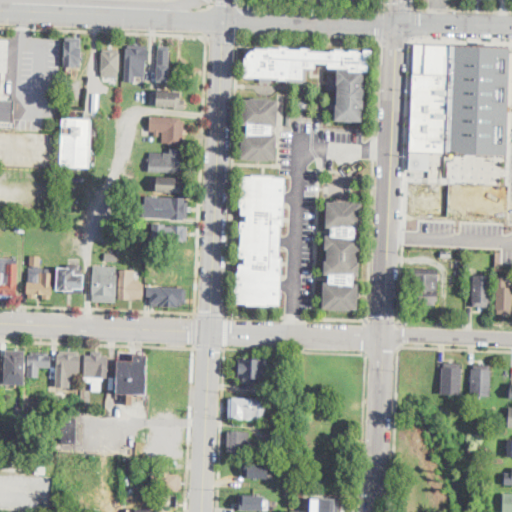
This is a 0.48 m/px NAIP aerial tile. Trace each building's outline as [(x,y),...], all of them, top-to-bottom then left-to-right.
[(82,38),(81,67),(65,67),(65,38),(82,38)] [(122,40),(121,63),(122,64),(122,71),(101,70),(102,42),(104,42),(104,39),(122,40)] [(510,47),(509,155),(462,154),(430,153),(429,169),(410,168),(415,43),(510,47)] [(149,46),(147,78),(126,77),(128,44),(149,46)] [(169,45),(169,49),(170,49),(169,81),(166,81),(165,84),(157,83),(159,45),(169,45)] [(243,57),(242,76),(302,79),(302,66),(313,67),(313,61),(326,62),(326,67),(336,67),(347,68),(347,70),(362,71),(367,71),(367,58),(370,58),(371,49),(362,49),(362,52),(358,52),(358,50),(348,49),(348,51),(342,51),(342,49),(333,48),(333,51),(329,50),(309,50),(308,47),(299,47),(299,49),(286,48),(286,47),(278,46),(278,48),(266,48),(253,48),(253,50),(250,50),(245,54),(245,57),(243,57)] [(336,67),(335,101),(327,100),(326,112),(334,113),(334,120),(361,122),(361,108),(362,108),(364,82),(362,82),(362,71),(347,70),(347,68),(336,67)] [(0,119),(12,121),(13,99),(0,99),(0,85),(1,71),(0,71),(0,119)] [(157,89),(156,105),(174,106),(174,108),(185,108),(185,98),(181,98),(181,90),(157,89)] [(274,99),(274,100),(281,100),(280,126),(276,126),(275,134),(280,134),(279,160),(272,160),(272,161),(251,160),(251,159),(244,159),(245,133),(251,133),(251,125),(246,125),(247,99),(254,99),(254,98),(274,99)] [(308,110),(298,109),(299,99),(308,100),(308,110)] [(185,119),(184,140),(180,140),(180,143),(162,141),(163,131),(160,131),(159,135),(155,135),(155,130),(150,130),(151,115),(181,117),(181,119),(185,119)] [(93,120),(90,167),(61,166),(63,119),(93,120)] [(185,151),(185,169),(180,169),(180,172),(169,172),(169,171),(149,170),(149,160),(148,160),(148,157),(150,157),(150,151),(170,152),(170,147),(182,148),(182,150),(185,151)] [(275,174),(275,176),(286,176),(285,183),(287,183),(286,192),(285,192),(284,206),(286,206),(285,224),(281,224),(280,245),(280,255),(283,256),(281,288),(282,288),(282,296),(281,296),(280,304),(271,303),(271,304),(257,304),(247,303),(247,302),(237,302),(237,296),(235,295),(236,286),(237,286),(238,271),(239,271),(240,263),(246,263),(246,262),(246,256),(240,255),(242,220),(247,221),(248,214),(241,214),(242,205),(241,205),(241,190),(240,190),(240,181),(242,181),(242,174),(252,175),(252,173),(275,174)] [(185,177),(184,191),(180,191),(156,191),(156,189),(153,189),(153,186),(157,186),(157,175),(178,176),(178,177),(185,177)] [(145,195),(188,197),(187,219),(141,216),(142,202),(145,202),(145,195)] [(323,307),(358,309),(359,282),(353,282),(354,275),(359,275),(360,261),(357,261),(359,235),(356,235),(356,227),(360,228),(361,201),(327,199),(326,226),(331,226),(331,234),(325,234),(325,248),(327,248),(327,259),(324,259),(324,273),(329,273),(329,281),(324,281),(323,307)] [(26,217),(25,232),(16,232),(17,216),(26,217)] [(153,222),(153,238),(188,240),(188,224),(153,222)] [(452,258),(441,258),(441,250),(452,250),(452,258)] [(119,254),(118,263),(106,262),(107,253),(119,254)] [(42,256),(42,273),(53,273),(52,299),(45,299),(45,294),(37,294),(37,298),(30,297),(30,294),(27,294),(28,270),(31,270),(31,256),(42,256)] [(18,266),(17,295),(15,295),(15,298),(0,297),(0,257),(19,259),(18,266)] [(57,266),(56,289),(66,289),(66,292),(82,292),(83,272),(82,272),(82,264),(63,263),(63,266),(57,266)] [(117,268),(116,302),(94,301),(95,267),(117,268)] [(442,277),(442,282),(438,282),(438,301),(436,301),(436,305),(415,305),(415,301),(413,301),(413,281),(420,282),(420,269),(439,269),(439,274),(442,274),(442,277)] [(144,284),(144,300),(120,299),(121,270),(137,270),(136,279),(140,279),(140,283),(144,283),(144,284)] [(493,276),(492,303),(490,303),(490,307),(474,306),(474,302),(473,302),(474,276),(493,276)] [(511,289),(511,314),(498,313),(498,310),(497,310),(498,276),(507,277),(507,289),(511,289)] [(147,285),(147,295),(151,295),(151,304),(178,305),(178,303),(185,304),(185,287),(147,285)] [(27,350),(26,385),(14,384),(14,379),(5,379),(6,354),(7,354),(7,350),(27,350)] [(80,352),(80,355),(81,355),(80,377),(68,377),(68,387),(57,386),(58,354),(61,354),(61,351),(80,352)] [(272,360),(272,368),(272,369),(267,369),(266,379),(255,379),(255,383),(245,383),(245,379),(240,379),(240,373),(237,372),(237,363),(240,363),(241,351),(261,352),(261,359),(272,359),(272,360)] [(49,353),(49,356),(52,356),(51,368),(43,367),(42,386),(30,385),(31,377),(28,377),(29,356),(32,356),(32,352),(49,353)] [(102,353),(102,356),(109,356),(109,378),(103,378),(103,391),(85,391),(86,356),(93,356),(93,353),(102,353)] [(148,354),(147,395),(134,395),(134,405),(126,405),(127,394),(122,394),(122,399),(118,399),(118,394),(117,394),(117,360),(134,360),(134,354),(148,354)] [(462,364),(462,368),(461,395),(441,394),(443,368),(445,368),(445,363),(462,364)] [(491,366),(490,369),(492,369),(490,397),(471,396),(472,369),(474,369),(475,365),(491,366)] [(267,401),(266,421),(232,419),(233,398),(267,401)] [(78,418),(77,443),(62,443),(62,418),(70,418),(70,417),(73,417),(73,418),(78,418)] [(250,432),(250,440),(262,441),(261,454),(252,453),(252,457),(237,456),(237,453),(230,453),(230,451),(227,451),(228,432),(232,432),(232,430),(250,432)] [(269,463),(268,478),(248,477),(248,476),(244,475),(244,462),(269,463)] [(45,465),(45,473),(35,473),(35,465),(45,465)] [(171,472),(170,474),(181,475),(181,476),(183,476),(183,482),(183,484),(183,490),(180,490),(179,492),(152,491),(153,473),(162,474),(162,471),(171,472)] [(264,495),(264,499),(269,499),(269,509),(239,508),(240,494),(245,494),(245,495),(264,495)] [(177,505),(177,507),(159,506),(160,495),(177,496),(177,505)] [(511,511),(503,511),(504,495),(511,495),(511,511)] [(318,496),(318,511),(338,511),(339,499),(335,499),(335,497),(318,496)]
